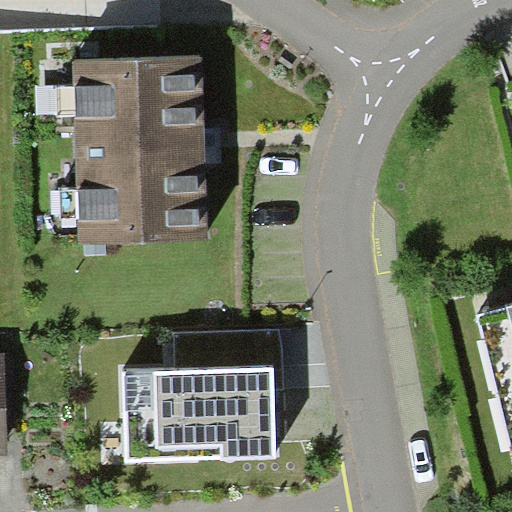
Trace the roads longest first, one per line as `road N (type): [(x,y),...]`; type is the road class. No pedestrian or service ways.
road 1 (residential): [(390,509),(345,248),(346,194),(359,142),(388,81)]
road 2 (residential): [(267,0),(388,81)]
road 3 (residential): [(388,81),(437,34),(489,0)]
